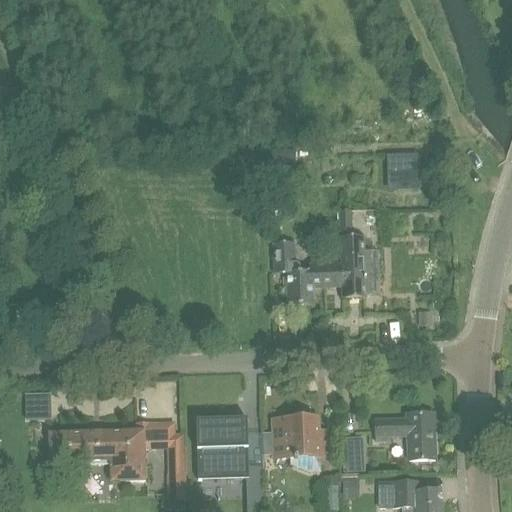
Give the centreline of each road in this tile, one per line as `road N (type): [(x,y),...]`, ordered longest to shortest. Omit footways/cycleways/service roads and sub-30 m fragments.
road 1 (unclassified): [(0,370),(476,357)]
road 2 (tertiary): [(476,357),(511,203)]
road 3 (tertiary): [(478,511),(476,357)]
